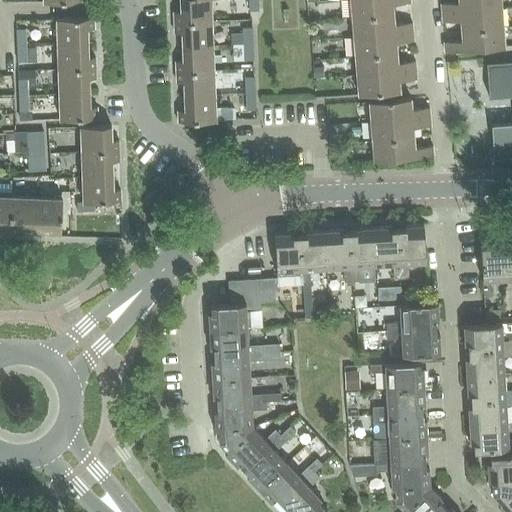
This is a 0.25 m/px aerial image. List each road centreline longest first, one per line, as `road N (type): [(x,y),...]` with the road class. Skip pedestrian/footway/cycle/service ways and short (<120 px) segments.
road 1 (residential): [(490,511),(455,474),(443,191)]
road 2 (residential): [(197,442),(191,298),(234,262),(232,212)]
road 3 (residential): [(232,212),(201,168),(143,117),(129,0)]
road 4 (tertiary): [(55,376),(185,247),(232,212)]
road 5 (tertiary): [(232,212),(285,195),(443,191)]
road 6 (residential): [(443,191),(445,119),(434,92),(428,0)]
